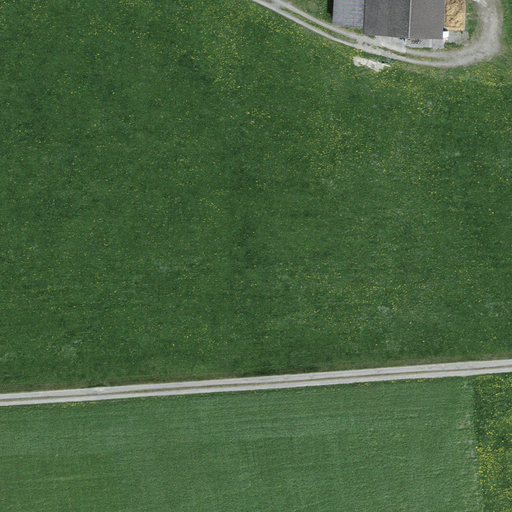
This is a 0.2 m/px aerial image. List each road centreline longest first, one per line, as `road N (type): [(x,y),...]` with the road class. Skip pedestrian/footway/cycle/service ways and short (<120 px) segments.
road 1 (track): [(0,400),(511,366)]
road 2 (track): [(262,0),(342,38),(430,57),(461,53),(482,35),(490,13)]
